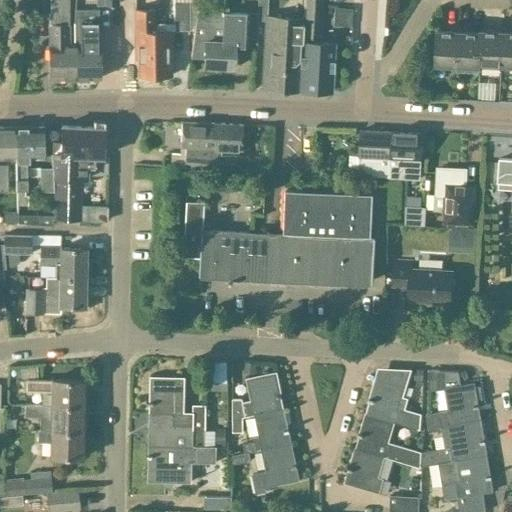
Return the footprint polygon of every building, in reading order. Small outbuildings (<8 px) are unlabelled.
[(74,46),(71,46),(70,25),(69,25),(68,0),(50,0),(51,13),(49,13),(49,46),(47,46),(48,80),(74,79),(74,46)] [(265,39),(266,39),(263,89),(298,91),(298,90),(302,16),(268,15),(268,0),(257,0),(257,20),(266,21),(265,39)] [(303,0),(303,17),(302,16),(298,90),(332,92),(335,43),(322,42),(324,0),(303,0)] [(174,1),(174,31),(190,30),(190,29),(196,29),(198,1),(174,1)] [(348,26),(349,7),(330,6),(330,26),(348,26)] [(101,79),(101,45),(99,45),(99,20),(98,20),(98,10),(75,10),(74,23),(74,46),(74,79),(101,79)] [(153,79),(155,76),(171,76),(170,24),(154,24),(154,10),(135,10),(136,62),(139,62),(139,76),(142,76),(144,79),(153,79)] [(233,68),(234,47),(245,47),(247,11),(227,10),(227,16),(226,29),(205,28),(204,39),(193,39),(192,57),(204,57),(204,67),(233,68)] [(438,30),(436,66),(459,67),(460,32),(438,30)] [(459,67),(480,68),(481,30),(481,33),(460,32),(459,67)] [(481,65),(503,67),(503,31),(481,30),(480,68),(481,68),(481,65)] [(511,31),(503,31),(503,67),(511,67),(511,31)] [(185,168),(209,169),(212,123),(181,121),(180,148),(186,148),(185,153),(165,152),(165,164),(185,165),(185,168)] [(221,156),(221,150),(241,151),(242,124),(212,123),(209,169),(234,171),(235,157),(221,156)] [(43,125),(14,126),(14,159),(16,159),(17,191),(28,191),(27,176),(27,159),(44,158),(43,125)] [(0,159),(14,159),(14,126),(0,126),(0,159)] [(51,153),(52,167),(53,189),(54,192),(53,208),(54,219),(80,220),(81,180),(89,180),(90,156),(103,157),(104,128),(62,126),(61,153),(51,153)] [(360,157),(359,176),(390,177),(392,133),(361,131),(360,157)] [(392,133),(390,177),(421,179),(423,134),(392,133)] [(467,184),(468,168),(436,166),(434,211),(444,212),(443,224),(475,226),(477,184),(467,184)] [(52,167),(40,167),(40,177),(41,189),(53,189),(52,167)] [(185,257),(203,257),(202,276),(373,284),(375,237),(371,237),(373,195),(286,191),(284,233),(204,229),(205,202),(187,201),(185,257)] [(417,222),(415,199),(402,199),(403,223),(417,222)] [(446,250),(462,251),(462,230),(447,230),(446,250)] [(7,244),(6,244),(6,253),(28,254),(29,237),(8,237),(7,244)] [(86,248),(39,247),(39,265),(53,265),(53,276),(85,277),(85,275),(87,275),(88,263),(86,263),(86,248)] [(393,262),(392,286),(410,287),(409,302),(451,304),(452,290),(455,287),(455,282),(453,279),(453,271),(413,269),(413,263),(393,262)] [(41,306),(59,306),(85,307),(85,277),(53,276),(39,276),(39,278),(32,277),(32,289),(27,289),(27,312),(41,312),(41,306)] [(22,365),(22,376),(40,377),(40,365),(22,365)] [(409,398),(403,396),(411,370),(379,369),(370,398),(368,398),(368,400),(373,402),(369,414),(366,412),(365,413),(395,422),(396,422),(421,429),(423,410),(407,405),(409,398)] [(442,371),(448,410),(427,414),(430,429),(444,427),(444,426),(476,420),(474,408),(479,407),(479,405),(478,405),(477,399),(482,398),(480,385),(474,386),(474,384),(461,386),(458,372),(442,371)] [(246,379),(251,400),(243,402),(243,399),(233,399),(233,420),(243,418),(255,415),(281,409),(278,397),(283,396),(283,393),(281,393),(277,372),(246,379)] [(152,378),(151,414),(175,414),(175,432),(205,431),(205,430),(207,430),(207,404),(193,404),(192,414),(184,414),(185,378),(152,378)] [(42,392),(42,403),(83,404),(84,380),(51,380),(25,379),(25,391),(42,392)] [(51,417),(50,431),(83,432),(83,404),(42,403),(26,403),(25,415),(40,415),(40,417),(51,417)] [(259,436),(258,437),(254,438),(255,442),(243,444),(245,452),(250,451),(250,453),(261,451),(288,445),(286,432),(291,431),(290,429),(289,429),(285,408),(281,409),(255,415),(259,436)] [(385,457),(421,466),(422,453),(389,442),(395,422),(365,413),(360,433),(358,433),(358,435),(363,436),(359,448),(355,447),(355,450),(385,458),(385,457)] [(150,414),(149,444),(205,446),(205,431),(175,432),(175,414),(151,414),(150,414)] [(244,432),(243,418),(233,420),(233,432),(244,432)] [(422,453),(421,466),(457,460),(483,456),(480,444),(486,443),(485,440),(484,440),(480,420),(476,420),(444,426),(444,427),(447,448),(422,453)] [(216,428),(216,446),(217,446),(226,447),(227,429),(216,428)] [(37,442),(50,443),(50,457),(82,458),(83,432),(50,431),(37,430),(37,442)] [(192,482),(192,463),(217,464),(217,446),(216,446),(205,446),(149,444),(148,481),(192,482)] [(267,488),(300,481),(300,479),(296,480),(293,468),(299,467),(298,464),(297,465),(292,444),(288,445),(261,451),(266,471),(252,474),(256,493),(267,491),(267,488)] [(345,482),(345,483),(379,494),(384,479),(379,477),(385,458),(355,450),(349,468),(348,467),(347,470),(353,471),(349,483),(345,482)] [(252,461),(250,453),(250,451),(245,452),(230,456),(232,465),(252,461)] [(486,511),(484,493),(493,492),(493,491),(489,491),(487,479),(492,478),(492,476),(490,476),(487,455),(483,456),(457,460),(460,482),(445,484),(447,499),(457,498),(459,511),(486,511)] [(3,478),(3,479),(4,496),(52,492),(50,470),(30,472),(31,478),(23,478),(23,477),(17,478),(17,464),(2,464),(3,478)] [(54,511),(80,510),(79,491),(47,495),(48,511),(54,511)] [(0,506),(23,505),(22,495),(0,496),(0,506)] [(388,511),(419,511),(421,497),(390,495),(388,511)] [(232,509),(232,496),(204,497),(205,509),(232,509)]
